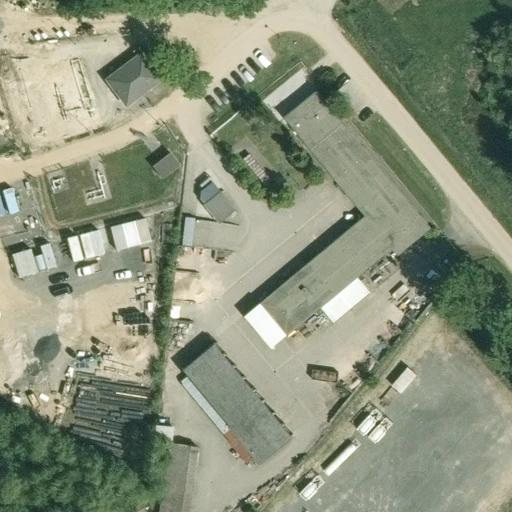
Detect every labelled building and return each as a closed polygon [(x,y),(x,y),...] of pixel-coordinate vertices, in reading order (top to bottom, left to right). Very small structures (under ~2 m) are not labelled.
[(138,51),(104,77),(123,103),(158,76),(138,51)] [(428,226),(316,89),(283,116),(362,212),(256,299),(284,333),(391,245),(396,252),(428,226)] [(179,163),(169,150),(151,163),(160,176),(179,163)] [(234,208),(219,189),(200,204),(216,223),(234,208)] [(188,243),(192,218),(182,216),(178,242),(188,243)] [(291,437),(212,343),(179,370),(258,464),(291,437)] [(187,511),(195,448),(165,444),(155,511),(187,511)]
